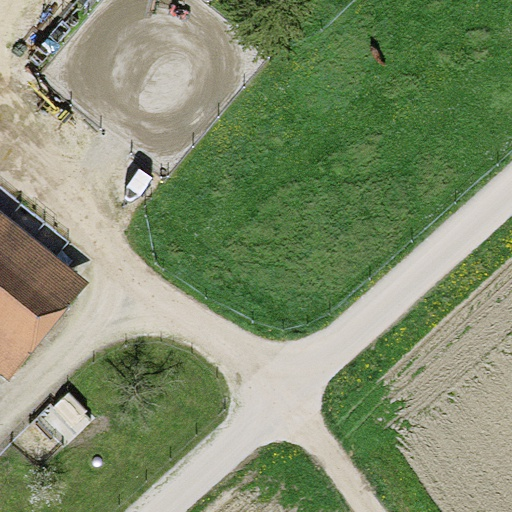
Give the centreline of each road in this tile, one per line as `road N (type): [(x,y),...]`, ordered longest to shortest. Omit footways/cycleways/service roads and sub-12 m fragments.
road 1 (residential): [(159,511),(511,194)]
road 2 (track): [(354,511),(279,401)]
